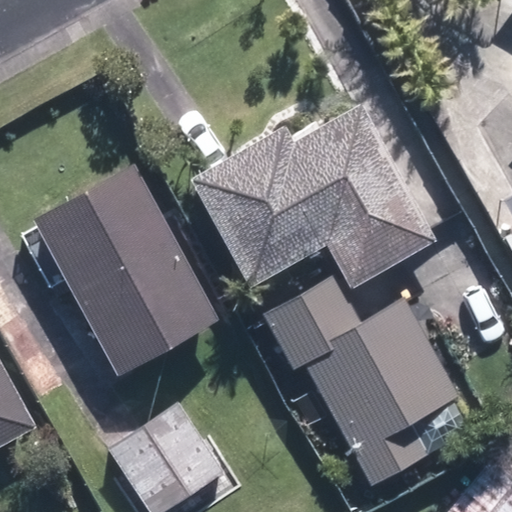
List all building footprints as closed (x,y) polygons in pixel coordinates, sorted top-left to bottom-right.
[(323,238),(346,281),(433,232),(356,93),(290,129),(283,116),(185,170),(246,281),(323,238)] [(33,213),(117,367),(220,311),(136,158),(33,213)] [(511,189),(492,201),(511,235),(511,189)] [(426,450),(407,418),(440,401),(455,392),(454,389),(402,295),(359,320),(334,273),(261,314),(291,369),(303,362),(368,481),(426,450)] [(0,441),(36,422),(0,357),(0,441)] [(106,446),(150,511),(161,511),(225,471),(177,399),(106,446)] [(444,511),(511,511),(511,475),(490,457),(444,511)]
